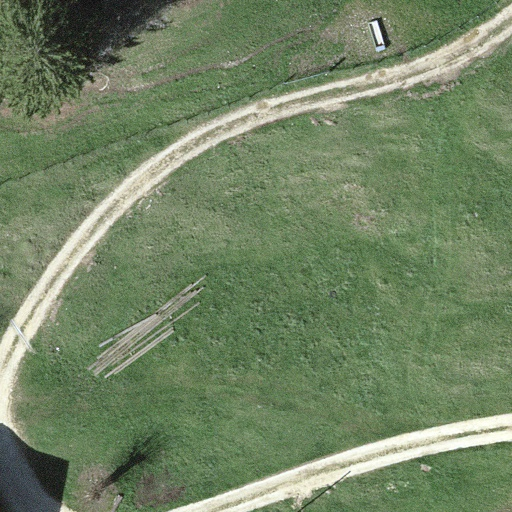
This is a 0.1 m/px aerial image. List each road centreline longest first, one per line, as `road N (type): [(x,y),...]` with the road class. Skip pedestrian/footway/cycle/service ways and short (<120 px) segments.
road 1 (track): [(511,13),(477,42),(238,118),(117,205),(21,334),(0,388)]
road 2 (track): [(229,511),(432,447),(511,438)]
